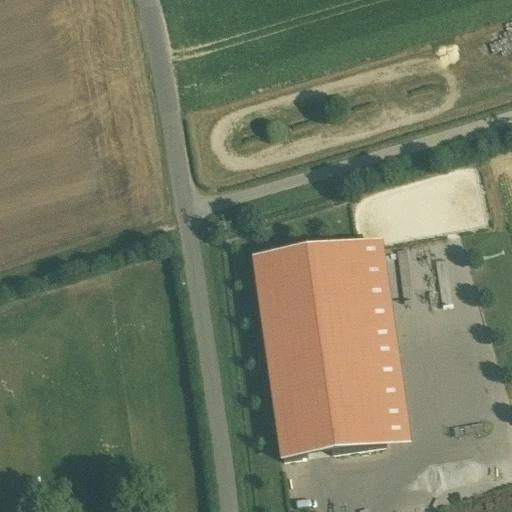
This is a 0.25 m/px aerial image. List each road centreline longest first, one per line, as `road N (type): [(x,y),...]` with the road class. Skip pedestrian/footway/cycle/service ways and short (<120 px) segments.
road 1 (track): [(0,278),(183,222),(200,209),(511,120)]
road 2 (tertiary): [(222,511),(143,0)]
